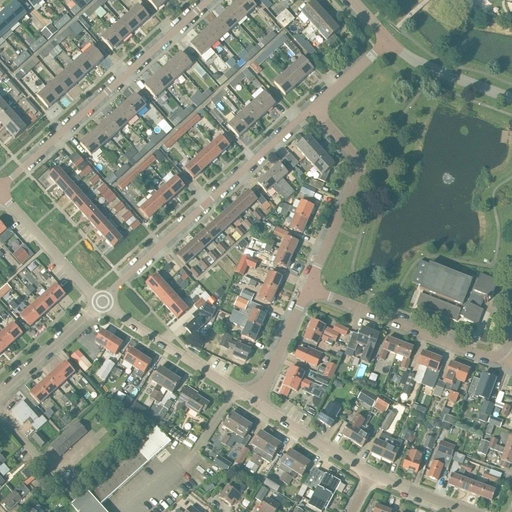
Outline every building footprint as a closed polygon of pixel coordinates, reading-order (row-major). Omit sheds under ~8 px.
[(26,0),(34,8),(38,4),(41,7),(44,4),(42,1),(40,0),(26,0)] [(76,6),(81,11),(87,5),(82,0),(76,6)] [(100,0),(91,9),(98,17),(101,19),(107,14),(106,13),(101,8),(101,7),(104,4),(100,0)] [(167,2),(165,0),(147,0),(157,11),(167,2)] [(240,0),(236,4),(247,16),(256,7),(249,0),(240,0)] [(273,5),(268,0),(259,0),(259,1),(267,10),(273,5)] [(484,0),(481,8),(484,9),(487,10),(494,13),(498,0),(484,0)] [(72,1),(67,5),(72,10),(76,6),(72,1)] [(314,2),(306,8),(301,13),(310,22),(322,11),(314,2)] [(26,15),(22,10),(15,3),(6,10),(18,23),(26,15)] [(227,12),(238,24),(247,16),(236,4),(227,12)] [(81,11),(76,6),(72,10),(70,12),(75,17),(81,11)] [(149,18),(143,10),(139,6),(130,14),(140,26),(149,18)] [(98,17),(91,9),(85,14),(92,22),(98,17)] [(6,10),(0,16),(0,19),(9,30),(18,23),(6,10)] [(286,10),(276,19),(280,24),(290,15),(286,10)] [(318,32),(331,21),(322,11),(310,22),(318,32)] [(218,20),(229,32),(238,24),(227,12),(218,20)] [(120,23),(131,34),(140,26),(130,14),(121,22),(120,23)] [(60,21),(64,26),(70,20),(66,15),(60,21)] [(295,19),(290,15),(280,24),(285,29),(295,19)] [(83,16),(78,20),(88,31),(93,26),(83,16)] [(0,36),(1,38),(9,30),(0,19),(0,36)] [(113,22),(117,26),(111,31),(122,43),(131,34),(120,23),(121,22),(117,19),(113,22)] [(209,29),(220,41),(229,32),(218,20),(209,29)] [(64,26),(60,21),(54,26),(58,31),(64,26)] [(339,30),(331,21),(318,32),(327,41),(323,45),(328,51),(340,41),(339,40),(339,41),(334,35),(339,30)] [(76,22),(64,33),(68,37),(75,31),(78,35),(84,30),(76,22)] [(272,32),(266,37),(271,42),(282,32),(275,24),(270,29),(272,32)] [(50,25),(46,29),(52,37),(57,33),(50,25)] [(52,37),(46,29),(41,33),(48,40),(52,37)] [(220,41),(209,29),(199,37),(210,49),(220,41)] [(102,39),(106,44),(112,51),(122,43),(111,31),(102,39)] [(61,44),(68,37),(64,33),(57,39),(61,44)] [(258,46),(262,50),(271,42),(266,37),(263,33),(257,39),(261,43),(258,46)] [(299,35),(295,40),(302,47),(306,43),(299,35)] [(35,42),(40,47),(46,42),(41,36),(35,42)] [(272,46),(276,51),(287,41),(283,36),(272,46)] [(210,49),(199,37),(190,45),(201,57),(210,49)] [(35,42),(29,48),(34,53),(40,47),(35,42)] [(307,42),(306,43),(302,47),(311,57),(316,52),(307,42)] [(51,44),(45,50),(49,54),(55,49),(51,44)] [(245,50),(248,54),(252,59),(262,50),(258,46),(257,45),(254,48),(251,45),(245,50)] [(264,54),(267,58),(276,51),(272,46),(264,54)] [(84,56),(94,67),(103,59),(93,47),(84,56)] [(43,60),(49,54),(45,50),(39,56),(43,60)] [(24,51),(23,53),(20,56),(24,61),(29,57),(24,51)] [(183,74),(192,65),(181,53),(172,62),(183,74)] [(243,59),(246,63),(247,64),(252,59),(248,54),(243,59)] [(258,67),(259,66),(267,58),(264,54),(250,67),(257,75),(262,70),(258,67)] [(24,61),(20,56),(12,62),(17,68),(24,61)] [(94,67),(84,56),(74,64),(85,76),(94,67)] [(304,79),(314,70),(303,58),(293,67),(304,79)] [(27,66),(31,71),(33,73),(37,69),(35,67),(37,65),(33,61),(27,66)] [(163,70),(174,82),(183,74),(172,62),(163,70)] [(65,72),(76,84),(85,76),(74,64),(65,72)] [(198,65),(194,69),(202,78),(206,74),(198,65)] [(230,70),(234,74),(240,69),(236,65),(230,70)] [(25,76),(31,71),(27,66),(21,72),(25,76)] [(304,79),(293,67),(283,75),(295,88),(304,79)] [(245,78),(248,81),(253,77),(247,69),(238,77),(241,81),(245,78)] [(174,82),(163,70),(154,78),(164,90),(174,82)] [(234,74),(230,70),(224,76),(228,80),(234,74)] [(76,84),(65,72),(56,81),(67,92),(76,84)] [(295,88),(283,75),(274,84),(285,96),(295,88)] [(241,81),(238,77),(229,85),(233,89),(241,81)] [(164,90),(154,78),(144,87),(155,99),(164,90)] [(7,84),(12,90),(17,87),(11,80),(7,84)] [(47,89),(57,101),(67,92),(56,81),(47,89)] [(17,87),(12,90),(18,97),(22,93),(17,87)] [(37,97),(41,102),(48,109),(57,101),(47,89),(37,97)] [(209,90),(203,95),(206,99),(212,94),(209,90)] [(221,100),(227,95),(223,91),(217,96),(221,100)] [(255,101),(266,113),(275,105),(265,93),(255,101)] [(126,103),(138,116),(147,108),(136,95),(126,103)] [(200,105),(206,99),(203,95),(196,101),(200,105)] [(221,100),(217,96),(211,102),(215,106),(221,100)] [(0,118),(9,110),(1,100),(0,101),(0,118)] [(23,103),(29,109),(33,106),(27,100),(23,103)] [(246,110),(257,122),(266,113),(255,101),(246,110)] [(126,103),(117,111),(129,124),(138,116),(126,103)] [(38,112),(33,106),(29,109),(35,115),(38,112)] [(185,112),(188,116),(195,110),(190,106),(185,112)] [(213,107),(208,112),(218,123),(223,118),(213,107)] [(0,118),(0,122),(6,130),(18,119),(9,110),(0,118)] [(237,118),(248,130),(257,122),(246,110),(237,118)] [(117,111),(108,120),(120,133),(129,124),(117,111)] [(182,122),(188,116),(185,112),(178,117),(182,122)] [(196,115),(188,122),(193,127),(201,120),(196,115)] [(248,130),(237,118),(228,126),(239,138),(248,130)] [(15,139),(26,129),(18,119),(6,130),(15,139)] [(99,128),(111,141),(120,133),(108,120),(99,128)] [(184,135),(193,127),(188,122),(180,130),(184,135)] [(99,128),(90,136),(101,149),(111,141),(99,128)] [(176,143),(184,135),(180,130),(171,137),(176,143)] [(163,131),(156,137),(160,141),(166,135),(163,131)] [(160,141),(156,137),(154,135),(148,140),(150,142),(147,146),(151,150),(160,141)] [(80,145),(87,152),(92,158),(101,149),(90,136),(80,145)] [(176,143),(171,137),(163,145),(168,150),(176,143)] [(230,147),(223,139),(221,137),(212,145),(221,155),(230,147)] [(297,148),(303,156),(305,158),(318,147),(309,137),(297,148)] [(221,155),(212,145),(203,153),(212,163),(221,155)] [(135,150),(138,153),(142,158),(151,150),(147,146),(143,149),(141,147),(138,149),(137,148),(135,150)] [(318,147),(305,158),(314,167),(326,156),(318,147)] [(194,161),(203,171),(212,163),(203,153),(200,150),(195,153),(198,157),(194,161)] [(152,156),(143,163),(148,168),(156,161),(160,165),(166,160),(157,151),(152,156)] [(77,168),(84,162),(75,153),(69,159),(77,168)] [(142,158),(138,153),(129,162),(133,166),(142,158)] [(290,154),(285,159),(294,168),(299,164),(290,154)] [(326,156),(314,167),(319,174),(317,180),(325,183),(330,170),(329,170),(335,165),(326,156)] [(194,179),(203,171),(194,161),(185,169),(194,179)] [(75,187),(88,175),(92,171),(84,162),(77,168),(82,173),(78,176),(77,176),(70,182),(66,177),(57,185),(65,195),(74,186),(75,187)] [(124,174),(133,166),(129,162),(123,167),(120,170),(124,174)] [(139,176),(148,168),(143,163),(135,171),(139,176)] [(279,164),(268,174),(290,198),(295,193),(283,179),(288,174),(279,164)] [(105,167),(99,173),(109,183),(115,177),(105,167)] [(57,185),(66,177),(58,168),(49,176),(57,185)] [(300,179),(304,176),(298,169),(294,173),(300,179)] [(120,170),(114,175),(118,179),(124,174),(120,170)] [(135,180),(139,176),(135,171),(126,178),(131,183),(132,183),(135,180)] [(267,193),(272,188),(280,197),(280,196),(285,201),(290,198),(268,174),(258,183),(267,193)] [(96,176),(92,179),(89,182),(93,186),(100,180),(96,176)] [(123,191),(131,183),(126,178),(118,186),(123,191)] [(185,187),(178,180),(176,178),(167,186),(176,196),(185,187)] [(312,180),(310,186),(321,191),(324,185),(312,180)] [(159,186),(163,190),(158,194),(167,204),(176,196),(167,186),(164,182),(159,186)] [(97,191),(101,195),(108,188),(104,185),(97,191)] [(301,192),(312,198),(315,191),(304,185),(301,192)] [(65,195),(73,203),(82,195),(75,187),(74,186),(65,195)] [(108,188),(101,195),(109,204),(116,198),(108,188)] [(150,195),(154,198),(149,203),(158,212),(167,204),(158,194),(155,190),(150,195)] [(258,201),(256,199),(249,191),(240,199),(249,209),(258,201)] [(81,212),(90,204),(82,195),(73,203),(81,212)] [(240,217),(249,209),(240,199),(231,208),(240,217)] [(289,212),(295,215),(308,220),(314,207),(301,202),(297,210),(285,204),(283,209),(289,212)] [(124,207),(121,203),(114,209),(117,213),(124,207)] [(140,211),(142,213),(149,220),(158,212),(149,203),(140,211)] [(81,212),(89,222),(99,213),(90,204),(81,212)] [(231,208),(222,216),(231,226),(240,217),(231,208)] [(289,212),(283,209),(282,209),(280,213),(280,214),(286,217),(289,212)] [(256,211),(253,214),(259,221),(263,218),(256,211)] [(133,216),(129,212),(122,218),(125,222),(133,216)] [(103,218),(99,213),(89,222),(97,231),(107,222),(110,219),(107,215),(103,218)] [(289,228),(293,230),(302,234),(308,220),(295,215),(289,228)] [(222,234),(231,226),(222,216),(213,224),(222,234)] [(244,223),(246,225),(250,230),(254,226),(248,219),(244,223)] [(256,219),(253,223),(257,227),(261,223),(256,219)] [(140,224),(137,221),(130,227),(133,231),(140,224)] [(107,222),(97,231),(105,240),(115,231),(107,222)] [(213,224),(204,232),(213,242),(222,234),(213,224)] [(235,231),(241,237),(241,238),(245,234),(239,227),(235,231)] [(273,229),(270,235),(277,238),(280,232),(273,229)] [(123,240),(115,231),(105,240),(114,249),(123,240)] [(195,240),(204,250),(213,242),(204,232),(195,240)] [(230,235),(226,239),(232,246),(236,242),(230,235)] [(298,243),(289,239),(285,237),(279,250),(292,256),(298,243)] [(13,238),(10,241),(14,246),(18,243),(13,238)] [(263,243),(264,243),(273,248),(275,243),(269,240),(268,241),(265,239),(263,243)] [(195,240),(186,248),(195,258),(204,250),(195,240)] [(243,240),(237,245),(241,250),(248,244),(243,240)] [(221,243),(217,247),(224,254),(228,250),(221,243)] [(271,252),(273,248),(264,243),(261,248),(271,252)] [(21,248),(13,255),(22,265),(30,258),(21,248)] [(177,257),(184,264),(186,266),(195,258),(186,248),(177,257)] [(246,249),(244,255),(250,258),(253,252),(246,249)] [(292,256),(279,250),(273,263),(287,269),(292,256)] [(212,251),(208,255),(209,256),(214,262),(219,259),(212,251)] [(209,256),(205,259),(210,265),(214,262),(209,256)] [(259,256),(257,262),(267,266),(270,261),(259,256)] [(35,260),(31,264),(35,268),(39,264),(35,260)] [(164,269),(167,273),(172,270),(176,273),(181,269),(173,260),(164,269)] [(203,260),(199,263),(206,270),(209,267),(203,260)] [(233,271),(235,267),(225,261),(223,265),(233,271)] [(429,265),(420,261),(412,283),(419,286),(419,285),(421,286),(420,290),(423,291),(422,295),(421,295),(416,306),(457,321),(459,316),(464,318),(463,320),(477,325),(483,310),(480,309),(485,297),(491,299),(498,282),(480,275),(478,280),(473,278),(474,276),(465,273),(463,277),(430,264),(429,265)] [(256,262),(253,268),(264,273),(267,267),(256,262)] [(194,268),(190,271),(197,278),(201,275),(194,268)] [(244,277),(257,283),(260,278),(245,272),(243,277),(244,277)] [(269,273),(264,285),(277,291),(283,278),(269,273)] [(176,283),(179,287),(189,278),(186,274),(176,283)] [(154,293),(164,284),(156,275),(146,284),(154,293)] [(255,288),(257,283),(244,277),(242,282),(249,285),(255,288)] [(193,282),(189,278),(179,287),(183,291),(193,282)] [(164,284),(154,293),(162,302),(172,293),(164,284)] [(65,296),(56,285),(47,293),(56,304),(65,296)] [(271,305),(277,291),(264,285),(258,299),(271,305)] [(28,298),(32,294),(27,290),(24,293),(28,298)] [(243,290),(240,297),(251,301),(253,295),(243,290)] [(195,305),(193,306),(197,311),(204,305),(211,299),(204,291),(198,297),(197,296),(192,301),(195,305)] [(47,312),(56,304),(47,293),(38,301),(47,312)] [(172,293),(162,302),(170,311),(180,302),(172,293)] [(238,297),(234,306),(245,311),(249,302),(238,297)] [(29,309),(39,320),(47,312),(38,301),(29,309)] [(9,306),(14,311),(18,307),(13,302),(9,306)] [(180,302),(170,311),(178,320),(188,311),(180,302)] [(204,305),(197,311),(201,315),(208,309),(204,305)] [(203,326),(216,313),(212,308),(198,320),(196,318),(185,328),(192,336),(203,326)] [(30,328),(39,320),(29,309),(20,317),(30,328)] [(247,323),(260,328),(266,316),(253,310),(247,323)] [(312,321),(308,329),(336,341),(339,334),(325,327),(312,321)] [(241,336),(245,338),(254,342),(260,328),(247,323),(241,336)] [(13,324),(4,332),(14,342),(22,334),(13,324)] [(223,325),(220,332),(233,338),(236,331),(223,325)] [(337,325),(335,332),(341,334),(345,336),(346,334),(348,330),(337,325)] [(347,348),(355,351),(358,344),(364,347),(363,349),(365,350),(361,360),(368,363),(379,335),(363,328),(360,336),(353,333),(347,348)] [(211,329),(208,335),(216,339),(219,333),(211,329)] [(336,341),(308,329),(304,339),(317,345),(320,339),(326,342),(333,345),(334,342),(335,342),(336,341)] [(105,349),(113,338),(102,331),(95,343),(105,349)] [(0,345),(5,350),(14,342),(4,332),(0,334),(0,345)] [(236,350),(235,351),(233,357),(246,362),(251,350),(230,341),(232,338),(225,335),(220,346),(227,349),(228,347),(236,350)] [(105,349),(115,356),(123,344),(113,338),(105,349)] [(382,349),(379,359),(384,361),(387,351),(397,355),(401,343),(388,338),(383,350),(382,349)] [(205,339),(203,345),(210,348),(212,342),(205,339)] [(414,348),(401,343),(397,355),(405,358),(402,368),(407,370),(410,360),(409,359),(414,348)] [(295,358),(305,362),(310,365),(310,364),(316,366),(319,360),(322,354),(308,347),(306,352),(300,349),(295,358)] [(83,354),(86,358),(91,354),(88,350),(83,354)] [(131,350),(124,361),(134,368),(142,356),(131,350)] [(421,385),(433,355),(423,352),(418,365),(420,366),(416,377),(410,374),(407,382),(403,394),(409,397),(415,382),(421,385)] [(429,378),(431,371),(436,373),(442,359),(433,355),(421,385),(422,385),(422,383),(428,385),(430,379),(429,378)] [(142,356),(134,368),(144,374),(152,362),(142,356)] [(84,357),(77,363),(85,373),(92,367),(84,357)] [(107,378),(114,367),(106,362),(103,368),(106,370),(103,376),(107,378)] [(75,373),(72,370),(66,363),(57,371),(66,381),(75,373)] [(451,363),(446,376),(443,383),(439,381),(435,390),(433,396),(441,399),(444,390),(450,392),(461,366),(451,363)] [(320,367),(317,372),(332,378),(334,373),(337,367),(332,365),(329,371),(326,370),(320,367)] [(450,392),(447,400),(456,404),(459,396),(456,394),(461,382),(464,383),(470,370),(461,366),(450,392)] [(111,373),(119,378),(123,373),(115,368),(111,373)] [(151,382),(158,386),(150,398),(154,401),(171,374),(160,368),(151,382)] [(291,368),(287,376),(314,388),(315,385),(311,383),(311,382),(303,378),(305,374),(291,368)] [(66,381),(57,371),(48,379),(57,389),(66,381)] [(181,381),(171,374),(154,401),(159,404),(167,392),(172,395),(181,381)] [(327,386),(330,380),(318,375),(315,381),(327,386)] [(471,386),(468,394),(475,396),(482,399),(488,401),(490,395),(492,389),(496,380),(483,375),(481,381),(474,378),(471,386)] [(313,389),(314,388),(287,376),(280,394),(286,397),(290,389),(296,392),(299,386),(304,389),(303,392),(314,397),(319,399),(320,399),(320,398),(323,399),(325,394),(313,389)] [(435,390),(439,381),(432,378),(428,388),(435,390)] [(57,389),(48,379),(39,387),(48,397),(57,389)] [(80,382),(78,384),(83,389),(88,384),(88,383),(84,379),(83,379),(80,382)] [(336,380),(333,385),(341,390),(344,385),(336,380)] [(48,397),(39,387),(30,395),(39,405),(48,397)] [(180,403),(177,408),(184,413),(187,408),(199,415),(202,410),(204,411),(209,404),(193,393),(194,392),(188,388),(178,402),(180,403)] [(363,389),(357,399),(372,408),(378,398),(363,389)] [(493,407),(503,410),(509,412),(511,407),(501,404),(504,394),(500,392),(494,406),(493,407)] [(68,393),(64,396),(73,407),(74,408),(78,404),(68,393)] [(73,407),(64,396),(60,400),(70,410),(73,407)] [(314,397),(312,400),(313,404),(316,408),(319,409),(323,400),(320,399),(319,399),(314,397)] [(373,408),(384,415),(391,403),(380,397),(373,408)] [(39,419),(23,401),(11,411),(23,424),(30,418),(35,423),(32,426),(37,431),(47,421),(42,416),(39,419)] [(485,403),(481,414),(489,417),(493,407),(494,406),(485,403)] [(323,412),(318,420),(331,428),(336,420),(337,419),(336,418),(340,411),(335,408),(330,405),(325,412),(324,411),(323,412)] [(425,415),(428,407),(425,405),(424,407),(423,407),(423,408),(421,408),(420,409),(418,409),(418,410),(416,410),(416,412),(425,415)] [(307,407),(305,411),(312,416),(314,412),(307,407)] [(50,409),(44,414),(49,419),(55,414),(50,409)] [(396,414),(389,411),(379,428),(386,432),(396,414)] [(225,446),(242,420),(231,413),(223,427),(229,430),(221,443),(219,442),(214,450),(219,454),(225,445),(225,446)] [(454,427),(457,419),(442,413),(439,421),(454,427)] [(348,427),(342,436),(350,440),(356,430),(358,431),(361,426),(365,421),(356,415),(350,425),(349,424),(348,427)] [(368,416),(362,426),(365,428),(371,418),(368,416)] [(490,419),(488,423),(494,426),(497,427),(500,428),(503,421),(491,416),(490,419)] [(435,419),(432,426),(439,429),(442,422),(435,419)] [(242,420),(225,446),(230,448),(234,441),(240,445),(244,440),(247,435),(252,426),(242,420)] [(161,422),(157,428),(162,431),(166,425),(161,422)] [(440,429),(448,432),(450,426),(443,422),(440,429)] [(78,423),(52,447),(51,447),(60,457),(86,433),(78,423)] [(488,423),(484,434),(490,436),(494,426),(488,423)] [(356,430),(350,440),(357,445),(362,448),(367,439),(368,437),(362,433),(365,429),(361,426),(358,431),(356,430)] [(157,428),(72,504),(71,505),(77,511),(105,511),(100,506),(170,443),(157,428)] [(170,435),(182,444),(186,438),(174,429),(170,435)] [(407,442),(411,432),(405,430),(401,439),(407,442)] [(38,432),(33,438),(41,448),(47,442),(38,432)] [(252,446),(256,449),(253,454),(255,455),(246,468),(251,470),(271,439),(261,432),(252,446)] [(375,444),(370,453),(381,458),(387,445),(388,446),(391,439),(391,438),(387,436),(382,434),(378,441),(376,440),(375,444)] [(436,440),(428,437),(424,447),(432,451),(436,440)] [(281,445),(271,439),(251,470),(247,476),(252,478),(264,460),(265,461),(268,456),(272,459),(281,445)] [(387,445),(381,458),(393,464),(395,459),(397,455),(399,450),(398,450),(402,442),(398,440),(397,441),(396,440),(395,441),(391,439),(388,446),(387,445)] [(511,465),(511,463),(511,451),(506,449),(505,449),(496,446),(490,443),(482,440),(475,459),(484,462),(489,449),(503,454),(501,461),(499,467),(507,470),(510,464),(511,465)] [(433,462),(431,468),(428,477),(437,481),(447,456),(451,458),(456,447),(441,441),(437,452),(439,453),(436,463),(433,462)] [(235,463),(240,467),(250,452),(245,448),(235,463)] [(452,474),(451,475),(448,485),(458,489),(462,478),(463,478),(465,472),(468,466),(470,462),(465,460),(466,457),(461,455),(462,451),(456,449),(451,462),(462,466),(458,477),(452,474)] [(290,450),(284,459),(281,464),(291,471),(300,457),(290,450)] [(407,457),(406,459),(403,468),(417,473),(421,462),(419,462),(422,456),(410,451),(408,457),(407,457)] [(218,457),(213,465),(224,472),(226,473),(231,465),(218,457)] [(294,480),(297,474),(302,477),(311,464),(300,457),(291,471),(288,476),(284,483),(289,486),(293,479),(294,480)] [(0,466),(0,487),(1,487),(1,486),(5,483),(0,477),(0,472),(4,477),(10,471),(3,464),(0,466)] [(312,470),(304,485),(312,490),(313,487),(317,489),(310,502),(308,506),(313,509),(319,511),(322,511),(323,509),(326,511),(341,483),(325,474),(324,476),(320,474),(312,470)] [(489,474),(487,479),(498,483),(502,474),(491,470),(489,474)] [(270,475),(263,485),(277,493),(283,483),(284,483),(288,476),(284,473),(281,479),(279,481),(270,475)] [(20,474),(15,477),(20,483),(24,479),(20,474)] [(462,478),(458,489),(469,493),(473,482),(463,478),(462,478)] [(50,480),(42,487),(47,493),(55,485),(50,479),(50,480)] [(473,482),(469,493),(480,497),(484,487),(473,482)] [(209,484),(203,487),(206,492),(212,489),(209,484)] [(246,488),(240,484),(237,488),(243,492),(246,488)] [(30,492),(23,485),(1,504),(8,511),(26,496),(30,492)] [(303,485),(297,495),(302,497),(307,488),(303,485)] [(227,486),(225,490),(220,499),(231,506),(234,501),(237,502),(241,495),(227,486)] [(269,491),(262,487),(255,499),(261,503),(269,491)] [(484,487),(480,497),(492,501),(496,491),(484,487)] [(278,495),(275,500),(281,504),(284,499),(278,495)] [(267,500),(264,505),(259,511),(276,511),(279,507),(267,500)]
